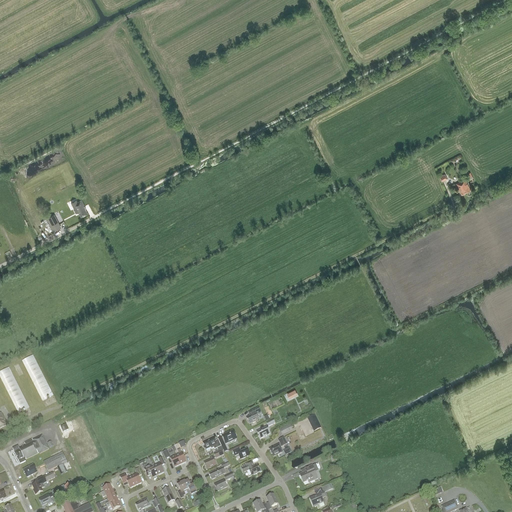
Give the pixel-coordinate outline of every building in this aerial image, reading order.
[(462,195),(471,190),(465,179),(456,184),(462,195)] [(73,205),(72,205),(74,209),(73,210),(76,214),(78,213),(78,212),(81,217),(87,214),(85,209),(86,209),(82,200),(73,205)] [(59,211),(66,225),(72,222),(65,208),(59,211)] [(54,215),(46,219),(51,229),(58,225),(54,215)] [(22,361),(42,401),(53,396),(33,356),(22,361)] [(9,368),(0,372),(0,377),(18,413),(29,408),(9,368)] [(304,391),(301,385),(296,388),(299,394),(304,391)] [(287,393),(289,398),(298,394),(296,389),(287,393)] [(256,415),(261,413),(258,408),(251,412),(253,415),(247,418),(250,424),(259,420),(256,415)] [(321,428),(315,415),(308,419),(314,432),(321,428)] [(293,429),(290,424),(280,429),(282,434),(293,429)] [(260,439),(270,434),(267,427),(257,432),(260,439)] [(226,444),(237,439),(233,431),(232,432),(231,431),(230,432),(230,433),(227,434),(227,433),(222,436),(226,444)] [(40,454),(49,449),(42,435),(33,440),(32,439),(24,443),(26,445),(19,448),(18,446),(13,449),(15,452),(14,453),(18,461),(19,461),(20,464),(26,461),(25,459),(26,459),(39,453),(40,454)] [(214,450),(217,448),(218,450),(215,452),(216,453),(223,450),(221,446),(220,443),(216,444),(213,437),(203,442),(206,449),(210,447),(211,449),(212,449),(214,448),(214,450)] [(228,451),(221,437),(218,439),(224,452),(228,451)] [(280,448),(282,447),(287,444),(284,438),(279,441),(280,444),(279,445),(278,445),(270,449),(273,457),(282,452),(280,448)] [(179,454),(176,456),(180,465),(186,462),(180,449),(178,451),(179,454)] [(240,460),(250,455),(247,449),(240,452),(238,449),(233,451),(235,456),(238,455),(240,460)] [(224,455),(222,451),(223,450),(216,453),(214,454),(216,458),(224,455)] [(48,471),(67,462),(63,452),(44,462),(48,471)] [(180,465),(176,456),(171,458),(175,467),(180,465)] [(160,463),(154,466),(158,475),(164,472),(161,466),(165,464),(162,458),(159,459),(161,463),(160,463)] [(207,469),(216,465),(213,459),(204,463),(207,469)] [(244,473),(249,470),(252,476),(259,472),(260,473),(262,472),(261,469),(260,469),(258,465),(258,466),(254,467),(251,461),(246,464),(242,466),(243,468),(242,469),(244,473)] [(223,469),(230,466),(228,462),(221,465),(222,468),(219,469),(209,474),(212,480),(222,475),(225,474),(223,469)] [(147,464),(143,466),(146,473),(148,477),(152,475),(153,478),(158,475),(154,466),(153,464),(147,466),(147,464)] [(27,477),(37,472),(33,465),(23,470),(27,477)] [(313,476),(316,475),(312,466),(305,469),(307,472),(300,475),(303,483),(310,481),(310,482),(315,480),(313,476)] [(138,476),(142,475),(139,468),(135,470),(137,474),(131,477),(136,486),(141,483),(138,476)] [(226,481),(235,476),(233,472),(224,477),(226,481)] [(46,482),(55,478),(52,473),(35,481),(36,484),(32,486),(37,494),(43,491),(41,489),(44,487),(42,483),(46,481),(46,482)] [(136,486),(131,477),(127,479),(125,475),(120,477),(123,484),(127,482),(130,488),(136,486)] [(187,479),(182,482),(187,491),(189,490),(191,493),(193,492),(194,493),(197,492),(193,485),(191,486),(187,479)] [(79,490),(88,485),(86,480),(76,485),(79,490)] [(218,492),(227,487),(224,480),(214,485),(218,492)] [(187,491),(182,482),(177,484),(181,491),(178,492),(181,499),(184,498),(183,496),(186,495),(184,492),(187,491)] [(76,492),(71,483),(64,486),(69,496),(76,492)] [(101,493),(102,495),(113,490),(110,485),(103,488),(104,491),(101,493)] [(433,490),(436,495),(443,492),(440,487),(433,490)] [(168,503),(175,500),(172,493),(171,494),(169,488),(163,491),(165,496),(165,497),(168,503)] [(323,502),(322,498),(326,497),(322,489),(315,492),(316,496),(310,498),(313,507),(317,505),(319,504),(321,508),(325,506),(323,502)] [(115,496),(113,490),(102,495),(103,498),(106,496),(108,499),(115,496)] [(52,502),(50,498),(53,496),(52,494),(39,500),(42,506),(48,503),(49,504),(52,502)] [(266,504),(267,505),(266,506),(269,511),(273,511),(271,507),(278,504),(274,495),(267,498),(269,502),(266,504)] [(118,501),(115,496),(108,499),(109,502),(106,504),(107,506),(118,501)] [(141,509),(150,505),(147,499),(139,502),(140,503),(136,505),(138,510),(141,508),(141,509)] [(451,511),(458,509),(454,500),(441,506),(444,511),(451,511)] [(92,511),(89,504),(79,509),(75,501),(69,504),(68,502),(62,505),(65,511),(92,511)] [(120,507),(118,501),(107,506),(108,508),(112,507),(113,510),(120,507)] [(269,511),(266,506),(263,507),(260,501),(253,504),(257,511),(260,511),(261,511),(260,511),(269,511)]
